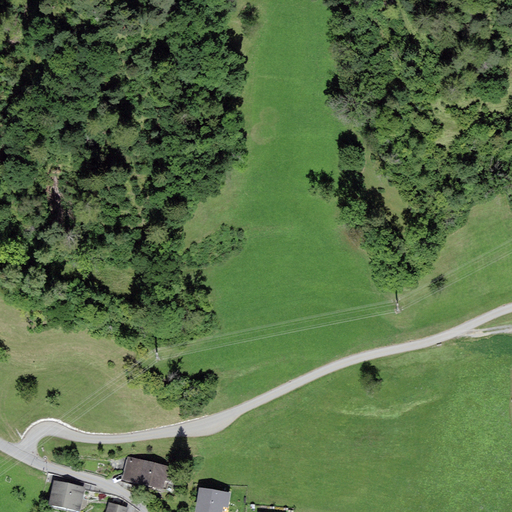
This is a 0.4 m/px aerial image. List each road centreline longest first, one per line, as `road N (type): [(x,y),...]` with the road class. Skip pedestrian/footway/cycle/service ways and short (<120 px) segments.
road 1 (track): [(18,456),(42,429),(117,439),(211,421),(353,359),(438,340),(511,308)]
road 2 (unclassified): [(0,445),(117,490),(146,511)]
